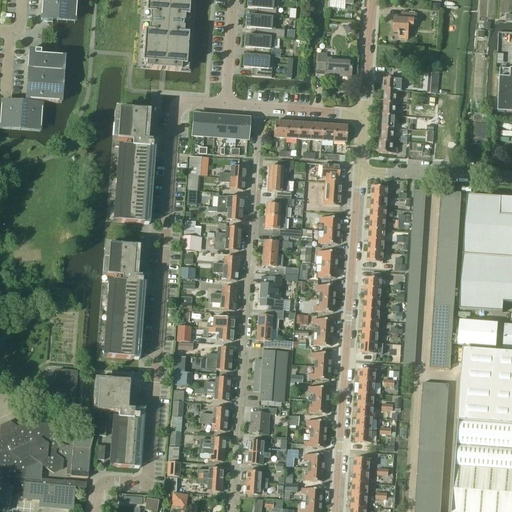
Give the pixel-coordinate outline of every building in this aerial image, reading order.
[(41,0),(41,4),(40,22),(47,22),(52,22),(52,23),(74,24),(75,15),(76,4),(75,0),(41,0)] [(146,0),(145,14),(149,15),(148,32),(144,32),(141,64),(146,64),(146,70),(160,71),(162,71),(165,71),(181,72),(182,67),(187,67),(189,35),(184,35),(185,17),(189,18),(190,1),(190,0),(146,0)] [(246,0),(246,9),(250,10),(256,10),(256,17),(263,17),(275,18),(276,0),(246,0)] [(330,0),(330,8),(345,9),(345,5),(352,5),(352,0),(330,0)] [(401,20),(394,20),(393,34),(399,34),(398,41),(408,42),(409,27),(413,27),(414,21),(416,21),(416,15),(402,14),(401,20)] [(245,17),(244,29),(248,29),(255,30),(254,37),(258,37),(260,37),(273,39),(274,39),(283,40),(284,32),(274,31),(274,30),(275,18),(263,17),(256,17),(249,16),(247,16),(247,17),(245,17)] [(343,28),(346,35),(353,32),(350,25),(343,28)] [(244,37),(243,49),(248,50),(253,50),(253,57),(259,57),(272,58),(279,59),(280,51),(273,51),(273,44),(273,39),(260,37),(258,37),(254,37),(249,37),(246,36),(246,37),(244,37)] [(27,66),(25,101),(29,101),(42,102),(58,103),(61,104),(65,58),(58,57),(57,57),(48,56),(40,56),(41,51),(40,51),(29,51),(27,66)] [(317,54),(316,71),(324,71),(324,77),(350,78),(351,61),(326,60),(326,55),(317,54)] [(242,57),(241,69),(247,70),(252,70),(251,78),(258,78),(270,79),(272,58),(259,57),(253,57),(248,57),(244,56),(244,57),(242,57)] [(511,69),(500,69),(497,113),(505,113),(505,112),(511,112),(511,69)] [(428,74),(427,95),(437,96),(438,75),(428,74)] [(384,79),(383,91),(385,91),(398,92),(401,92),(401,86),(401,81),(384,79)] [(385,91),(384,104),(397,105),(398,92),(385,91)] [(1,101),(0,108),(0,130),(40,133),(42,104),(1,101)] [(384,104),(383,117),(396,118),(397,105),(384,104)] [(117,223),(141,225),(143,225),(148,149),(151,149),(152,145),(151,145),(151,141),(143,140),(145,113),(130,112),(130,113),(119,112),(118,123),(113,123),(113,127),(117,127),(116,142),(124,142),(123,147),(122,147),(117,223)] [(485,145),(486,115),(472,115),(471,124),(470,145),(485,145)] [(193,116),(192,137),(203,138),(204,117),(193,116)] [(204,117),(203,138),(214,139),(215,118),(204,117)] [(383,117),(382,129),(395,130),(396,118),(383,117)] [(215,118),(214,139),(225,140),(226,118),(215,118)] [(226,118),(225,140),(236,140),(237,119),(226,118)] [(237,119),(236,140),(246,141),(248,120),(237,119)] [(273,138),(285,139),(286,123),(274,122),(273,138)] [(286,123),(285,139),(297,140),(298,124),(286,123)] [(298,124),(297,140),(309,141),(310,125),(298,124)] [(310,125),(309,141),(321,142),(322,126),(310,125)] [(322,126),(321,142),(333,143),(334,127),(322,126)] [(334,127),(333,143),(345,144),(346,128),(334,127)] [(382,129),(381,142),(394,143),(395,130),(382,129)] [(379,142),(379,154),(396,155),(397,149),(394,149),(394,143),(381,142),(379,142)] [(189,158),(188,177),(198,178),(200,178),(201,159),(189,158)] [(269,167),(268,179),(287,181),(288,174),(283,174),(283,169),(293,170),(293,163),(277,162),(276,168),(269,167)] [(319,180),(325,181),(323,206),(340,207),(341,185),(338,185),(339,168),(320,167),(319,180)] [(220,174),(219,179),(244,180),(245,169),(230,168),(230,175),(220,174)] [(188,184),(187,191),(197,192),(198,178),(188,177),(188,184)] [(243,192),(244,180),(219,179),(219,183),(229,184),(229,191),(243,192)] [(268,179),(267,192),(275,193),(274,199),(290,200),(291,194),(286,193),(287,181),(268,179)] [(372,187),(372,198),(387,199),(387,188),(372,187)] [(187,198),(186,206),(191,207),(191,198),(195,199),(196,192),(187,192),(187,198)] [(440,193),(440,200),(460,201),(461,194),(460,194),(456,194),(446,193),(440,193)] [(511,200),(467,197),(459,312),(502,315),(503,305),(511,305),(511,200)] [(217,204),(216,209),(217,209),(242,211),(243,199),(228,198),(217,198),(217,204)] [(372,198),(371,209),(386,210),(387,199),(372,198)] [(266,205),(265,217),(286,218),(287,207),(290,207),(290,200),(274,199),(274,205),(266,205)] [(440,200),(440,206),(460,208),(460,201),(440,200)] [(440,206),(439,213),(459,214),(460,208),(440,206)] [(208,209),(208,213),(217,214),(227,215),(226,221),(241,222),(242,211),(217,209),(216,209),(208,209)] [(371,209),(370,220),(385,221),(386,210),(371,209)] [(439,213),(439,220),(459,221),(459,214),(439,213)] [(398,222),(397,230),(409,230),(409,222),(405,222),(405,216),(398,216),(398,222)] [(265,217),(264,229),(272,230),(272,236),(288,237),(288,231),(285,231),(286,218),(265,217)] [(324,224),(323,232),(338,233),(339,220),(319,219),(319,224),(324,224)] [(370,220),(370,230),(384,231),(385,221),(370,220)] [(439,220),(438,227),(458,228),(459,221),(439,220)] [(195,223),(185,222),(184,236),(194,236),(195,223)] [(438,227),(438,233),(458,235),(458,228),(438,227)] [(215,234),(215,239),(240,241),(240,230),(226,229),(225,235),(215,234)] [(370,230),(369,241),(384,242),(384,231),(370,230)] [(318,245),(337,246),(338,233),(323,232),(323,240),(318,240),(318,245)] [(438,233),(437,240),(458,242),(458,235),(438,233)] [(263,242),(263,255),(277,256),(277,251),(291,252),(291,244),(287,243),(288,237),(272,236),(271,243),(263,242)] [(183,238),(182,252),(193,253),(194,252),(194,239),(195,239),(183,238)] [(301,238),(300,247),(301,247),(311,248),(311,239),(302,239),(301,238)] [(216,250),(224,251),(239,252),(240,241),(215,239),(214,248),(215,248),(216,250)] [(437,240),(437,247),(457,248),(458,242),(437,240)] [(369,241),(368,252),(383,253),(384,242),(369,241)] [(107,358),(133,360),(138,284),(141,285),(142,281),(140,280),(141,276),(133,275),(134,248),(120,247),(120,248),(108,247),(107,258),(103,258),(103,262),(107,262),(106,277),(113,277),(113,282),(112,282),(107,358)] [(437,247),(436,254),(457,255),(457,248),(437,247)] [(382,264),(383,253),(368,252),(367,263),(382,264)] [(321,258),(321,266),(336,267),(337,254),(317,253),(317,258),(321,258)] [(300,254),(299,264),(310,264),(310,255),(300,254)] [(436,254),(436,261),(456,262),(457,255),(436,254)] [(184,266),(192,266),(193,255),(185,255),(184,266)] [(263,255),(262,267),(270,267),(269,274),(281,275),(284,276),(285,276),(285,275),(286,268),(280,268),(281,257),(277,257),(277,256),(263,255)] [(213,264),(213,269),(237,271),(238,260),(224,259),(223,265),(213,264)] [(394,271),(405,272),(405,266),(402,266),(402,260),(395,259),(394,271)] [(436,261),(436,267),(456,269),(456,262),(436,261)] [(335,280),(336,267),(321,266),(320,274),(316,273),(316,279),(335,280)] [(436,267),(435,274),(455,275),(456,269),(436,267)] [(192,268),(182,268),(182,276),(191,276),(192,268)] [(237,282),(237,271),(213,269),(213,273),(223,274),(222,281),(237,282)] [(299,271),(298,281),(306,282),(306,281),(306,272),(299,271)] [(366,279),(366,290),(381,291),(382,280),(381,280),(381,274),(371,273),(370,279),(366,279)] [(260,287),(259,299),(260,299),(260,306),(269,307),(269,312),(278,312),(281,313),(282,300),(279,300),(281,279),(281,277),(281,275),(269,274),(269,279),(268,278),(268,287),(260,287)] [(435,274),(435,281),(455,282),(455,275),(435,274)] [(435,281),(434,288),(455,289),(455,282),(435,281)] [(319,292),(319,300),(334,301),(335,288),(315,287),(314,292),(319,292)] [(434,288),(434,294),(454,296),(455,289),(434,288)] [(211,295),(211,299),(235,301),(236,290),(222,289),(221,295),(211,295)] [(366,290),(365,300),(380,301),(381,291),(366,290)] [(434,294),(433,301),(454,303),(454,296),(434,294)] [(396,303),(403,304),(404,295),(397,295),(396,303)] [(180,304),(180,311),(191,312),(191,305),(192,298),(181,298),(180,304)] [(234,312),(235,301),(211,299),(210,303),(220,304),(220,311),(234,312)] [(333,314),(334,301),(319,300),(318,308),(313,307),(313,313),(333,314)] [(365,300),(364,311),(379,312),(380,301),(365,300)] [(433,301),(433,308),(453,309),(454,303),(433,301)] [(433,308),(432,315),(453,316),(453,309),(433,308)] [(364,311),(363,322),(379,323),(379,312),(364,311)] [(258,317),(257,330),(271,331),(277,331),(278,321),(281,321),(282,319),(282,313),(281,313),(278,312),(269,312),(266,312),(266,318),(258,317)] [(178,313),(178,323),(188,324),(189,313),(178,313)] [(432,315),(432,322),(452,323),(453,316),(432,315)] [(209,325),(208,329),(233,331),(234,320),(213,318),(210,325),(209,325)] [(317,326),(316,334),(332,335),(332,322),(313,321),(312,326),(317,326)] [(363,322),(363,333),(378,334),(379,323),(363,322)] [(432,322),(432,328),(452,330),(452,323),(432,322)] [(496,349),(496,348),(497,325),(460,322),(458,346),(496,349)] [(511,349),(511,325),(504,325),(502,349),(511,349)] [(176,342),(176,343),(190,344),(190,343),(191,328),(177,328),(176,342)] [(432,328),(431,335),(452,336),(452,330),(432,328)] [(232,342),(233,331),(208,329),(208,334),(218,334),(217,341),(232,342)] [(257,330),(256,342),(264,343),(263,349),(290,351),(291,343),(270,341),(271,331),(257,330)] [(363,333),(362,343),(377,344),(378,334),(363,333)] [(313,347),(331,348),(332,335),(316,334),(316,342),(313,342),(313,347)] [(431,335),(431,342),(451,343),(452,336),(431,335)] [(431,342),(430,349),(451,350),(451,343),(431,342)] [(362,343),(361,354),(377,355),(382,356),(383,345),(377,345),(377,344),(362,343)] [(177,351),(192,352),(193,345),(178,344),(177,351)] [(206,355),(206,359),(230,361),(231,350),(217,349),(216,356),(206,355)] [(430,349),(430,355),(450,357),(451,350),(430,349)] [(458,422),(451,511),(511,511),(511,353),(463,350),(458,422)] [(287,354),(262,352),(261,361),(255,361),(252,392),(259,393),(258,402),(283,404),(287,354)] [(315,360),(315,367),(329,368),(330,356),(310,355),(310,360),(315,360)] [(430,355),(429,362),(450,364),(450,357),(430,355)] [(187,373),(187,366),(187,360),(181,359),(175,359),(174,372),(187,373)] [(230,372),(230,361),(206,359),(206,363),(216,364),(215,371),(230,372)] [(429,362),(429,369),(449,370),(450,364),(429,362)] [(328,381),(329,368),(315,367),(314,375),(309,375),(309,380),(328,381)] [(360,370),(359,383),(375,384),(376,371),(360,370)] [(64,392),(62,418),(73,419),(76,373),(56,371),(55,391),(64,392)] [(174,373),(173,386),(185,387),(186,374),(174,373)] [(205,383),(205,385),(204,385),(204,390),(228,392),(229,380),(215,379),(215,384),(205,383)] [(117,418),(113,467),(133,469),(136,420),(138,420),(138,416),(137,416),(138,411),(127,410),(129,383),(110,382),(110,383),(98,382),(97,397),(93,397),(92,401),(97,401),(96,412),(118,413),(118,418),(117,418)] [(359,383),(359,395),(374,396),(375,384),(359,383)] [(313,394),(312,401),(327,402),(328,390),(308,388),(308,393),(313,394)] [(228,392),(204,390),(203,394),(214,395),(213,402),(227,403),(228,392)] [(183,403),(184,393),(173,392),(172,402),(183,403)] [(359,395),(358,407),(373,408),(374,396),(359,395)] [(326,416),(327,402),(312,401),(312,410),(309,410),(308,415),(326,416)] [(173,403),(172,410),(183,411),(183,403),(173,403)] [(358,407),(357,419),(373,420),(373,408),(358,407)] [(260,415),(251,414),(250,422),(252,422),(252,424),(251,424),(250,434),(256,435),(256,436),(258,436),(258,435),(267,435),(268,416),(275,416),(275,410),(260,409),(260,415)] [(200,416),(199,420),(226,422),(227,411),(213,410),(212,416),(200,416)] [(0,471),(0,472),(2,471),(5,477),(3,486),(0,485),(0,511),(4,511),(5,511),(9,496),(23,497),(23,499),(39,500),(39,507),(72,510),(74,488),(86,489),(86,484),(79,483),(73,482),(72,482),(63,481),(63,482),(41,480),(41,478),(41,474),(42,466),(53,474),(62,470),(63,461),(67,461),(66,476),(66,475),(70,476),(70,478),(80,479),(87,479),(88,471),(90,450),(93,435),(82,434),(74,433),(73,437),(70,437),(69,437),(68,447),(64,446),(65,437),(57,432),(53,433),(53,429),(42,421),(38,422),(38,418),(30,413),(21,417),(20,426),(16,428),(9,423),(0,426),(0,436),(0,437),(0,471)] [(181,433),(182,418),(171,417),(170,432),(181,433)] [(289,417),(288,427),(298,427),(299,418),(289,417)] [(357,419),(356,431),(372,432),(373,420),(357,419)] [(211,432),(225,433),(226,422),(199,420),(199,424),(212,425),(211,432)] [(99,435),(98,437),(99,437),(104,437),(106,437),(107,423),(99,422),(99,435)] [(311,428),(310,435),(325,436),(326,424),(306,423),(306,428),(311,428)] [(371,444),(372,432),(356,431),(355,443),(371,444)] [(180,447),(181,434),(170,433),(169,447),(180,447)] [(324,450),(325,436),(310,435),(310,443),(305,443),(304,448),(324,450)] [(199,446),(199,450),(224,452),(225,441),(211,440),(210,447),(199,446)] [(249,442),(248,454),(269,455),(269,451),(263,450),(263,443),(249,442)] [(178,462),(179,449),(169,448),(168,461),(178,462)] [(223,463),(224,452),(199,450),(199,454),(209,455),(209,462),(223,463)] [(286,451),(285,468),(293,468),(293,459),(297,460),(298,452),(286,451)] [(248,454),(247,464),(262,466),(262,459),(269,459),(269,455),(248,454)] [(309,461),(308,469),(322,470),(323,457),(304,456),(304,461),(309,461)] [(354,459),(353,471),(369,472),(370,460),(354,459)] [(179,478),(180,464),(168,463),(167,477),(179,478)] [(321,483),(322,470),(308,469),(307,477),(304,477),(304,482),(321,483)] [(197,481),(222,482),(223,471),(208,470),(208,472),(197,471),(197,476),(197,481)] [(353,471),(353,483),(368,484),(369,472),(353,471)] [(246,473),(246,484),(267,485),(267,481),(261,480),(261,474),(246,473)] [(175,493),(176,479),(166,478),(165,493),(175,493)] [(221,493),(222,482),(197,481),(196,485),(207,485),(207,492),(221,493)] [(353,483),(352,495),(368,497),(368,484),(353,483)] [(266,490),(267,485),(246,484),(245,494),(259,495),(260,489),(266,490)] [(284,485),(284,495),(289,496),(292,496),(292,494),(296,494),(297,485),(284,485)] [(306,496),(306,503),(320,503),(321,491),(302,490),(301,495),(306,496)] [(177,495),(175,507),(185,509),(187,496),(177,495)] [(352,495),(351,508),(367,509),(368,497),(352,495)] [(124,497),(123,504),(140,506),(141,499),(124,497)] [(146,500),(144,511),(149,511),(156,511),(159,501),(152,500),(146,499),(146,500)] [(319,511),(320,503),(306,503),(305,511),(300,511),(319,511)]
